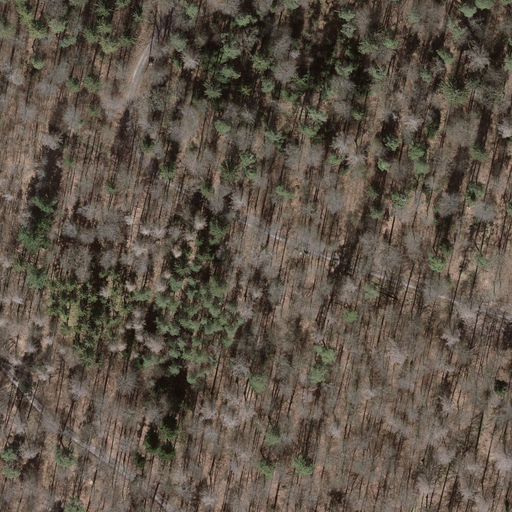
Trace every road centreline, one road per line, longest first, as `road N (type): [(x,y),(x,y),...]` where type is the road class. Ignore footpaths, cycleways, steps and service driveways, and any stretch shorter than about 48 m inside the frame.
road 1 (track): [(511,316),(326,256),(162,177),(139,152),(129,119),(133,84),(177,0)]
road 2 (track): [(177,511),(47,415),(0,362)]
